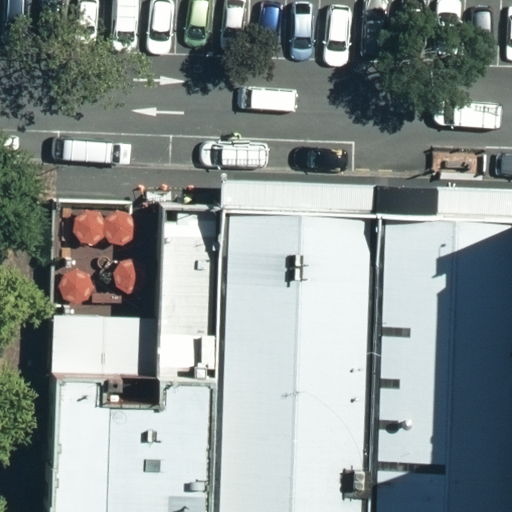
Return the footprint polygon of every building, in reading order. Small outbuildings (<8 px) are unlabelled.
[(219,182),(219,204),(377,210),(378,188),(219,182)] [(511,192),(378,188),(377,210),(511,214),(511,192)] [(212,386),(219,204),(159,202),(156,318),(153,384),(212,386)] [(208,511),(367,511),(377,210),(219,204),(212,386),(208,511)] [(367,511),(511,511),(511,214),(377,210),(367,511)] [(50,315),(48,380),(153,384),(156,318),(50,315)] [(208,511),(212,386),(153,384),(48,380),(44,511),(208,511)]
